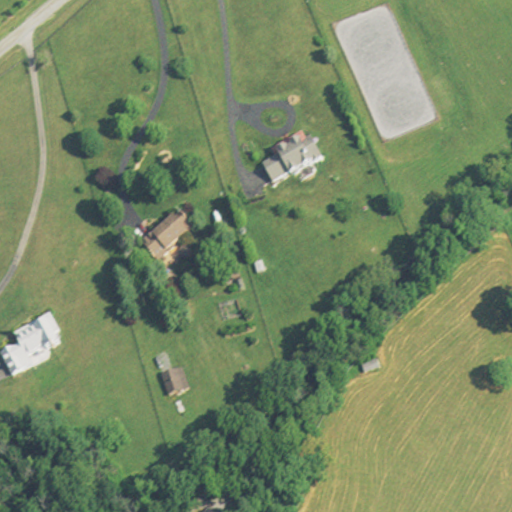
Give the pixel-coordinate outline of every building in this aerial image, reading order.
[(318,135),(279,153),(282,160),(269,166),(279,186),(331,162),(318,135)] [(198,236),(184,218),(148,246),(161,264),(198,236)] [(7,356),(15,375),(69,352),(56,321),(21,336),(26,348),(7,356)] [(366,368),(369,375),(384,370),(381,362),(366,368)] [(167,379),(174,400),(196,392),(189,371),(167,379)]
